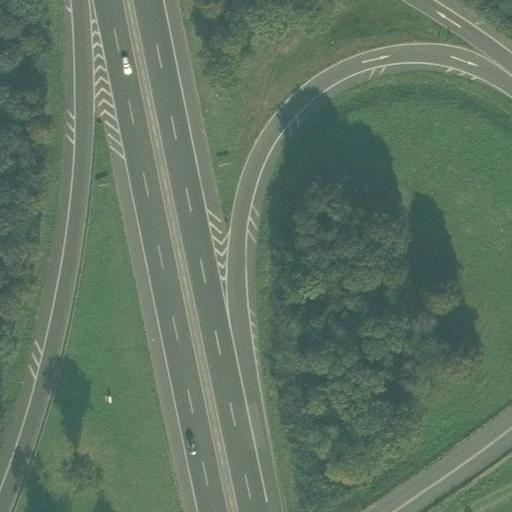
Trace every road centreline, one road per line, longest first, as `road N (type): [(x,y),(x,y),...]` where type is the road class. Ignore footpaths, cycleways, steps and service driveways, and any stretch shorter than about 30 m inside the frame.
road 1 (motorway): [(228,410),(238,214),(276,124),(319,83),(383,56),(450,58),(511,88)]
road 2 (motorway): [(80,0),(83,149),(66,279),(36,409),(0,511)]
road 3 (motorway): [(107,0),(211,511)]
road 4 (motorway): [(228,410),(147,0)]
road 5 (motorway): [(391,511),(511,426)]
